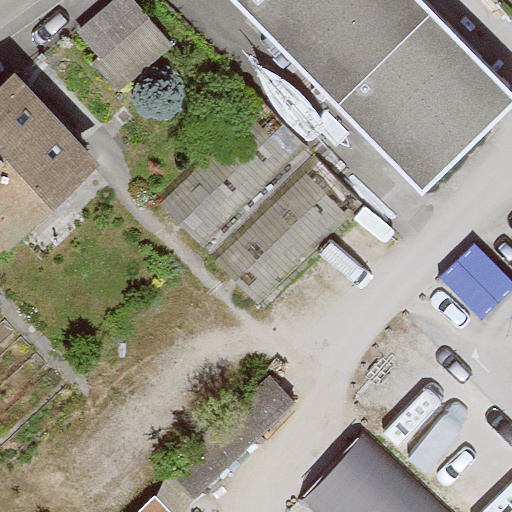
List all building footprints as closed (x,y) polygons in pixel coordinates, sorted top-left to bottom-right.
[(140,0),(108,0),(75,29),(122,81),(173,37),(140,0)] [(511,82),(426,0),(238,0),(429,185),(511,99),(511,82)] [(0,250),(105,154),(27,70),(0,95),(0,250)] [(303,496),(320,511),(454,511),(366,429),(303,496)] [(182,511),(159,488),(134,511),(182,511)]
